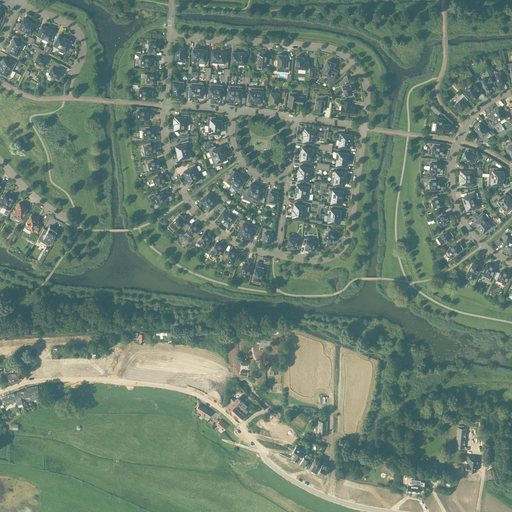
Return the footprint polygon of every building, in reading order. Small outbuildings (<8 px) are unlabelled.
[(23,33),(29,21),(25,18),(25,19),(23,18),(20,25),(17,23),(14,29),(23,33)] [(29,35),(35,24),(29,21),(30,21),(29,21),(23,33),(24,32),(29,35)] [(42,39),(48,27),(45,26),(45,27),(42,25),(36,36),(42,39)] [(53,31),(50,30),(51,29),(48,27),(42,39),(48,42),(53,31)] [(58,50),(64,38),(64,37),(64,38),(58,35),(54,45),(59,47),(58,50)] [(11,41),(9,44),(22,50),(21,49),(24,44),(13,38),(12,41),(11,41)] [(69,40),(64,38),(58,50),(68,56),(71,50),(67,48),(70,41),(68,41),(69,40)] [(148,50),(147,50),(147,54),(155,54),(155,51),(156,51),(159,51),(159,48),(160,46),(159,46),(159,43),(149,42),(148,50)] [(18,59),(22,50),(9,44),(8,47),(9,47),(7,50),(14,53),(12,56),(18,59)] [(186,62),(186,56),(183,55),(184,48),(182,48),(182,47),(178,47),(178,48),(177,48),(176,61),(186,62)] [(47,60),(47,59),(41,56),(43,51),(38,48),(36,51),(32,59),(36,61),(35,64),(41,67),(42,65),(44,65),(45,65),(47,60)] [(264,54),(260,54),(259,58),(258,58),(258,66),(259,66),(260,66),(265,66),(265,63),(271,63),(271,59),(267,58),(266,57),(266,55),(264,55),(264,54)] [(289,72),(290,63),(286,63),(286,55),(285,55),(285,54),(282,54),(282,55),(278,54),(277,67),(285,67),(285,71),(289,72)] [(297,56),(296,63),(296,68),(308,69),(308,61),(303,61),(303,57),(302,57),(298,56),(298,57),(297,56)] [(142,57),(141,64),(152,65),(155,65),(155,61),(158,61),(158,58),(149,57),(146,57),(142,57)] [(3,58),(0,64),(0,63),(12,70),(17,62),(11,59),(9,61),(3,58)] [(330,75),(327,81),(326,83),(329,86),(339,78),(335,73),(335,72),(336,72),(337,69),(333,68),(335,63),(333,62),(333,61),(333,60),(332,60),(332,59),(331,59),(330,59),(330,60),(329,60),(329,61),(327,60),(324,69),(323,69),(322,69),(322,70),(321,70),(321,71),(322,71),(322,72),(323,72),(323,73),(330,75)] [(61,71),(56,69),(55,68),(58,63),(52,60),(46,71),(50,74),(49,76),(55,79),(57,77),(58,77),(59,77),(62,73),(61,72),(61,71)] [(8,79),(12,70),(0,63),(0,71),(3,73),(2,76),(8,79)] [(497,74),(495,74),(499,86),(503,85),(502,84),(506,82),(505,79),(504,75),(503,72),(501,72),(501,71),(497,72),(497,74)] [(153,85),(153,82),(156,82),(157,79),(158,75),(157,75),(157,74),(145,74),(144,84),(153,85)] [(349,83),(347,76),(340,82),(341,86),(342,85),(343,88),(342,89),(343,92),(344,91),(346,96),(352,94),(352,91),(355,90),(354,89),(355,88),(353,82),(349,83)] [(487,77),(480,80),(482,84),(481,84),(483,88),(484,87),(486,90),(492,87),(490,83),(493,82),(490,76),(487,77)] [(174,84),(173,94),(174,94),(174,95),(179,95),(179,94),(180,94),(181,87),(184,88),(184,81),(178,81),(178,84),(174,84)] [(455,82),(451,85),(457,91),(461,88),(455,82)] [(472,84),(466,89),(466,90),(465,90),(470,96),(471,95),(473,99),(480,94),(477,91),(479,89),(475,83),(472,85),(472,84)] [(146,97),(155,98),(155,95),(153,94),(153,91),(150,90),(139,89),(139,96),(142,97),(146,97)] [(277,104),(278,104),(279,97),(284,98),(285,92),(279,91),(279,93),(271,92),(269,103),(272,104),(273,105),(276,105),(277,104)] [(304,97),(298,96),(298,93),(290,91),(288,102),(287,105),(288,105),(288,106),(296,107),(297,103),(303,104),(304,97)] [(455,104),(461,111),(464,108),(464,107),(467,104),(465,102),(468,99),(462,93),(456,99),(458,101),(455,104)] [(323,111),(324,111),(324,107),(323,107),(324,102),(328,102),(329,95),(325,95),(324,100),(316,99),(315,109),(319,110),(319,111),(323,111)] [(350,107),(350,105),(351,101),(341,100),(340,104),(342,105),(342,106),(341,113),(345,114),(350,115),(350,114),(355,115),(355,111),(354,111),(355,107),(350,107)] [(508,118),(505,112),(502,114),(498,108),(495,110),(495,109),(492,111),(500,123),(501,123),(500,121),(505,118),(506,119),(508,118)] [(151,115),(154,115),(154,112),(145,111),(141,110),(141,111),(137,111),(137,118),(148,119),(151,119),(151,115)] [(500,123),(492,111),(489,113),(490,113),(487,115),(491,121),(489,123),(492,128),(500,123)] [(189,114),(183,114),(182,117),(175,116),(175,118),(174,118),(174,122),(188,124),(189,114)] [(221,126),(222,121),(221,121),(221,120),(214,119),(214,116),(208,116),(207,119),(209,119),(209,125),(221,126)] [(450,124),(444,123),(444,119),(438,118),(437,122),(436,122),(435,131),(449,133),(450,124)] [(188,133),(188,124),(174,122),(174,123),(175,123),(174,129),(181,130),(181,133),(188,133)] [(480,123),(479,124),(478,123),(475,127),(475,128),(480,133),(478,135),(483,140),(490,133),(480,123)] [(221,127),(221,126),(209,125),(208,132),(206,132),(206,135),(213,135),(213,132),(220,133),(220,127),(221,127)] [(142,126),(142,138),(154,137),(154,134),(154,132),(154,129),(150,129),(150,126),(142,126)] [(304,130),(303,134),(318,136),(319,130),(305,128),(305,130),(304,130)] [(351,134),(339,133),(338,137),(336,137),(336,139),(351,141),(352,136),(351,136),(351,134)] [(318,137),(318,136),(303,134),(303,135),(304,135),(303,141),(315,143),(316,136),(318,137)] [(351,141),(336,139),(340,140),(339,146),(349,147),(350,141),(351,141)] [(189,140),(182,141),(183,144),(176,146),(177,149),(176,149),(177,152),(189,150),(188,143),(189,143),(189,140)] [(511,141),(503,146),(506,151),(509,150),(511,155),(511,141)] [(155,147),(155,144),(152,145),(151,145),(151,142),(143,143),(145,155),(156,153),(156,150),(156,147),(155,147)] [(439,146),(440,143),(429,142),(428,145),(430,146),(430,148),(429,148),(428,153),(441,155),(442,152),(442,150),(442,147),(439,146)] [(211,157),(225,152),(224,152),(222,146),(215,149),(214,146),(208,148),(211,157)] [(301,150),(301,153),(315,155),(312,155),(313,148),(302,147),(302,150),(301,150)] [(191,156),(189,150),(177,152),(177,156),(178,155),(179,159),(186,157),(187,160),(193,159),(192,155),(191,156)] [(219,161),(226,158),(226,157),(225,152),(211,157),(215,166),(221,164),(219,161)] [(336,152),(336,158),(348,160),(349,157),(348,156),(348,153),(336,152)] [(478,154),(472,152),(471,155),(465,152),(464,153),(464,152),(462,157),(462,158),(475,163),(478,154)] [(314,162),(315,155),(301,153),(300,157),(301,157),(301,160),(314,162)] [(149,171),(160,168),(159,165),(160,165),(159,162),(158,163),(158,160),(155,161),(155,160),(154,161),(153,158),(146,160),(149,171)] [(348,163),(348,160),(336,158),(337,159),(336,165),(347,166),(347,163),(348,163)] [(440,169),(440,166),(440,163),(437,163),(437,160),(430,159),(429,165),(430,165),(430,171),(439,172),(439,169),(440,169)] [(195,163),(189,165),(190,168),(184,171),(186,177),(199,171),(195,163)] [(299,169),(298,172),(311,174),(312,167),(300,166),(299,169)] [(474,167),(468,167),(468,170),(461,170),(461,173),(460,173),(460,177),(474,177),(474,167)] [(503,173),(503,171),(496,171),(496,167),(490,167),(489,177),(503,178),(503,173)] [(345,175),(346,172),(332,170),(331,177),(346,179),(346,175),(345,175)] [(203,180),(199,171),(186,177),(188,182),(189,182),(189,183),(196,180),(197,183),(203,180)] [(231,186),(240,175),(237,172),(236,172),(235,171),(230,176),(228,174),(223,179),(231,186)] [(310,180),(311,174),(298,172),(298,176),(298,179),(310,180)] [(158,173),(147,177),(149,184),(155,182),(157,186),(165,182),(164,180),(165,180),(164,177),(163,177),(162,175),(159,176),(158,173)] [(240,185),(241,184),(245,180),(240,176),(240,175),(231,186),(238,192),(242,187),(240,185)] [(345,182),(346,179),(331,177),(330,183),(344,185),(344,182),(345,182)] [(439,183),(439,182),(439,180),(436,180),(436,177),(427,178),(428,184),(429,184),(429,189),(440,188),(439,185),(440,185),(440,183),(439,183)] [(474,177),(460,177),(460,180),(460,183),(468,183),(468,186),(474,186),(474,183),(472,183),(472,177),(474,177)] [(503,178),(489,177),(488,186),(494,187),(495,184),(502,184),(502,178),(503,178)] [(252,199),(257,185),(254,184),(254,185),(251,184),(248,190),(245,189),(243,195),(252,199)] [(260,186),(257,185),(252,199),(258,201),(256,205),(261,207),(262,202),(261,202),(263,196),(260,195),(263,188),(260,187),(260,186)] [(296,188),(295,191),(310,193),(308,193),(309,186),(297,185),(297,188),(296,188)] [(157,194),(153,196),(156,203),(167,198),(166,197),(169,196),(167,193),(170,191),(168,188),(160,193),(159,192),(157,194)] [(204,206),(215,196),(208,189),(203,193),(205,195),(200,200),(201,201),(201,202),(204,206)] [(330,189),(329,196),(343,198),(343,194),(343,191),(330,189)] [(276,205),(277,191),(277,190),(276,190),(272,190),(271,191),(271,190),(270,197),(267,197),(266,203),(276,205)] [(474,190),(468,192),(469,195),(463,197),(464,200),(463,200),(464,203),(478,199),(474,190)] [(309,199),(310,193),(295,191),(295,194),(296,194),(295,198),(309,199)] [(6,194),(5,193),(0,201),(0,200),(0,207),(1,208),(2,207),(9,211),(14,202),(10,200),(12,197),(11,197),(12,197),(9,195),(8,195),(9,194),(6,193),(6,194)] [(500,206),(510,198),(508,195),(507,196),(505,193),(500,198),(498,196),(493,200),(495,202),(496,201),(500,206)] [(443,203),(443,200),(442,200),(441,197),(438,198),(437,195),(431,196),(431,199),(432,199),(434,207),(443,204),(443,203)] [(221,203),(215,196),(204,206),(205,205),(209,210),(214,205),(216,207),(221,203)] [(343,201),(343,198),(329,196),(328,202),(341,204),(342,201),(343,201)] [(508,208),(510,207),(511,204),(511,201),(511,200),(510,198),(500,206),(504,211),(503,212),(505,214),(510,210),(508,208)] [(478,199),(464,203),(465,207),(466,206),(467,209),(474,207),(475,210),(481,208),(480,205),(477,206),(475,200),(478,199)] [(21,218),(23,220),(28,212),(25,210),(26,208),(24,206),(24,205),(23,205),(24,204),(20,202),(20,203),(19,203),(12,215),(16,217),(15,218),(19,221),(21,218)] [(293,210),(307,212),(306,211),(306,205),(294,204),(294,210),(293,210)] [(223,223),(231,211),(229,214),(224,210),(226,207),(223,205),(220,211),(222,213),(218,218),(220,220),(220,221),(223,223)] [(328,215),(340,217),(340,216),(340,210),(330,208),(329,215),(328,215)] [(306,218),(307,212),(293,210),(292,215),(293,215),(293,216),(306,218)] [(239,217),(231,211),(223,223),(225,225),(226,224),(228,226),(233,220),(235,222),(239,217)] [(487,219),(484,214),(485,213),(483,211),(478,215),(480,217),(474,222),(478,227),(477,227),(478,228),(489,218),(487,219)] [(449,221),(448,218),(447,216),(446,213),(443,215),(442,212),(435,215),(440,225),(449,221)] [(181,225),(181,224),(188,218),(186,215),(184,217),(181,214),(179,216),(168,226),(173,232),(178,226),(179,227),(181,225)] [(26,223),(25,226),(28,228),(27,229),(31,231),(32,230),(38,233),(42,226),(36,223),(38,220),(37,220),(35,218),(34,218),(35,217),(32,215),(31,216),(30,216),(27,222),(26,222),(26,223)] [(340,221),(340,217),(328,215),(327,221),(339,223),(339,221),(340,221)] [(495,226),(489,218),(478,228),(481,231),(482,232),(488,228),(490,230),(495,226)] [(245,236),(251,223),(242,219),(239,225),(242,226),(239,232),(242,234),(245,236)] [(192,223),(190,225),(188,223),(183,228),(185,231),(186,230),(192,236),(198,229),(196,227),(197,226),(195,225),(194,225),(192,223)] [(259,227),(251,223),(245,236),(248,237),(248,236),(251,238),(254,231),(257,232),(259,227)] [(333,241),(335,239),(336,237),(334,235),(334,234),(335,232),(328,226),(326,229),(328,230),(323,237),(325,238),(323,240),(327,243),(328,241),(331,243),(333,241)] [(50,242),(56,232),(56,231),(49,227),(47,230),(44,228),(38,238),(41,240),(41,241),(47,245),(49,241),(50,242)] [(270,243),(272,229),(266,228),(266,227),(263,227),(262,234),(265,235),(264,242),(264,243),(270,243),(270,242),(270,243)] [(454,230),(452,227),(438,237),(442,243),(447,240),(451,237),(453,235),(451,232),(454,230)] [(199,234),(194,241),(197,243),(197,242),(200,244),(200,243),(204,246),(210,239),(208,237),(206,235),(204,233),(202,236),(201,236),(199,234)] [(508,251),(511,242),(511,238),(507,236),(508,235),(505,234),(503,240),(505,241),(502,247),(505,249),(505,250),(508,251)] [(291,246),(291,247),(293,247),(296,247),(297,244),(297,243),(300,244),(301,237),(295,236),(295,237),(289,237),(288,246),(291,246)] [(309,249),(308,249),(311,250),(311,249),(314,250),(316,238),(307,237),(307,238),(304,238),(303,244),(306,245),(306,248),(309,249)] [(461,244),(463,243),(461,240),(453,245),(450,247),(451,247),(446,250),(450,257),(455,253),(455,254),(458,252),(457,252),(461,250),(460,249),(463,248),(461,244)] [(214,246),(211,244),(206,253),(209,254),(210,254),(217,258),(223,247),(221,246),(221,245),(219,244),(216,243),(214,245),(214,246)] [(45,250),(39,260),(41,262),(48,252),(45,250)] [(235,253),(232,252),(229,251),(228,254),(225,253),(222,259),(232,264),(237,254),(234,253),(235,253)] [(478,269),(482,260),(480,258),(478,261),(475,260),(473,262),(467,275),(473,278),(476,272),(477,272),(478,270),(478,269)] [(249,269),(252,260),(248,259),(248,262),(244,261),(243,264),(240,275),(248,276),(249,273),(250,270),(249,269)] [(261,262),(257,262),(255,272),(254,272),(254,275),(252,282),(260,283),(261,277),(262,277),(263,274),(262,274),(263,270),(264,267),(260,266),(261,262)] [(491,284),(496,272),(494,270),(495,267),(492,266),(490,265),(487,264),(481,277),(488,280),(488,282),(491,284)] [(506,288),(511,278),(508,276),(509,273),(506,272),(504,271),(501,270),(500,273),(497,272),(495,275),(498,277),(497,280),(502,282),(501,284),(504,285),(503,287),(506,288)] [(22,375),(20,367),(14,369),(15,372),(13,373),(15,381),(20,379),(19,375),(22,374),(22,375)] [(41,397),(38,390),(37,387),(37,386),(28,388),(27,388),(30,397),(31,400),(36,398),(41,397)] [(30,397),(27,388),(18,391),(21,400),(30,397)] [(21,400),(18,391),(14,393),(16,401),(17,404),(22,402),(21,400)] [(16,401),(14,393),(2,397),(5,405),(16,401)] [(245,415),(236,407),(241,402),(240,400),(239,399),(237,398),(227,409),(240,420),(240,421),(245,415)] [(210,416),(203,411),(199,416),(206,423),(210,416)] [(264,428),(269,432),(276,422),(271,419),(264,428)] [(226,426),(219,421),(215,426),(222,432),(226,426)] [(326,433),(326,421),(319,421),(318,433),(326,433)] [(466,433),(466,429),(458,428),(456,447),(464,448),(464,444),(465,433),(466,433)] [(300,459),(304,452),(296,447),(292,453),(293,454),(291,458),(298,462),(300,458),(300,459)] [(310,460),(312,457),(307,454),(305,458),(304,457),(300,464),(304,467),(307,463),(309,465),(312,461),(310,460)] [(469,469),(469,470),(476,471),(476,467),(478,467),(478,460),(473,459),(473,457),(468,456),(468,459),(466,459),(466,460),(464,460),(464,463),(466,464),(466,469),(469,469)] [(314,463),(311,469),(317,472),(319,467),(318,466),(319,464),(320,461),(315,459),(314,462),(314,463)] [(327,463),(323,461),(318,472),(325,476),(329,467),(326,465),(327,463)] [(424,481),(420,481),(421,475),(415,474),(415,476),(404,475),(402,486),(407,486),(406,491),(420,492),(421,486),(423,486),(424,481)]
